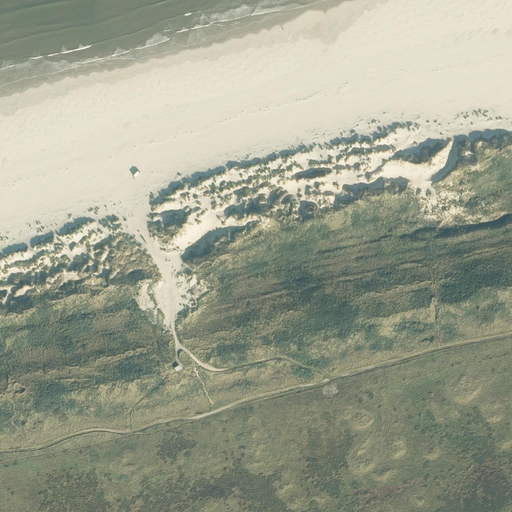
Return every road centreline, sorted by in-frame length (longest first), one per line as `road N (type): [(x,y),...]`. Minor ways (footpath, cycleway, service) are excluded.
road 1 (track): [(327,379),(282,358),(210,368),(178,344),(161,264),(102,168)]
road 2 (track): [(0,452),(199,417),(327,379)]
road 3 (track): [(327,379),(511,334)]
